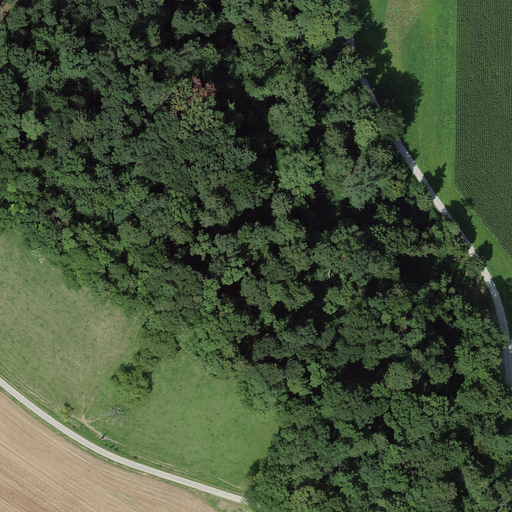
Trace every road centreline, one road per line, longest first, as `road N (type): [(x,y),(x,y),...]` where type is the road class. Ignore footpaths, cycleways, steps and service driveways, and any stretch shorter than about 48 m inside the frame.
road 1 (track): [(505,511),(509,350),(495,299),(359,76),(349,0)]
road 2 (track): [(0,381),(95,448),(280,511)]
